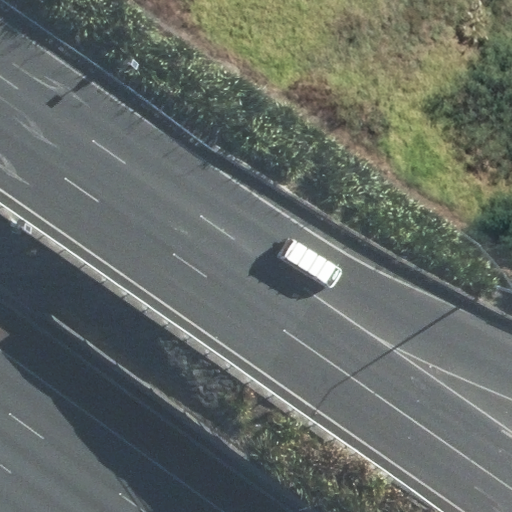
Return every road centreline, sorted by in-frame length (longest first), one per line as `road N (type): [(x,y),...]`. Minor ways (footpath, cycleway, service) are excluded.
road 1 (motorway): [(265,273),(315,349),(511,483)]
road 2 (motorway): [(0,90),(265,273)]
road 3 (motorway): [(265,273),(387,294),(511,358)]
road 4 (motorway): [(0,419),(130,511)]
